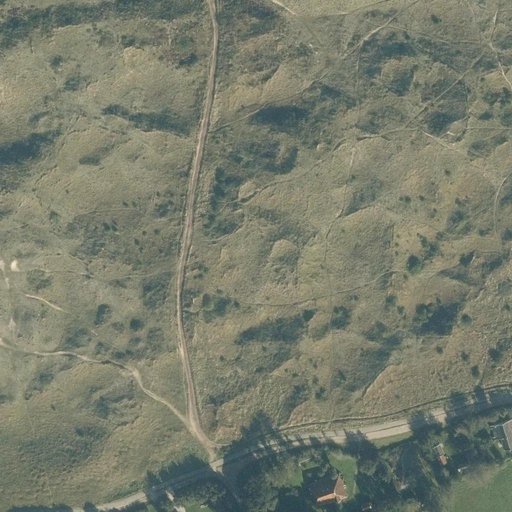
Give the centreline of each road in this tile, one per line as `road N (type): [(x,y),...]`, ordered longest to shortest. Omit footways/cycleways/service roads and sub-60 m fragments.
road 1 (unknown): [(213,6),(178,307),(195,424),(208,447)]
road 2 (track): [(107,511),(273,449),(359,438),(511,401)]
road 3 (unknown): [(511,384),(208,447)]
